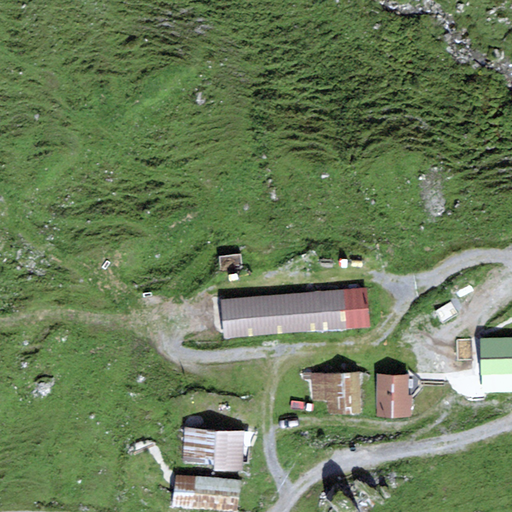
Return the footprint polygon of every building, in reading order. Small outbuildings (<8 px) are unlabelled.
[(365,291),(217,303),(220,346),(369,334),(365,291)] [(511,341),(480,342),(480,400),(511,400),(511,341)] [(360,373),(311,373),(311,402),(331,402),(331,415),(361,415),(360,373)] [(408,375),(376,374),(374,417),(413,419),(413,398),(408,397),(408,375)] [(248,437),(185,432),(183,464),(246,468),(248,437)] [(238,511),(240,487),(183,483),(181,511),(238,511)]
